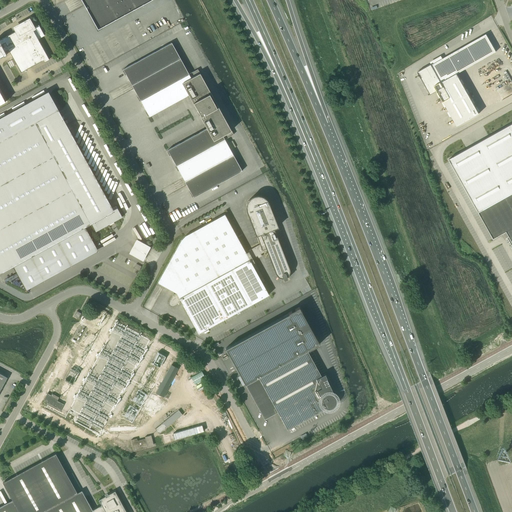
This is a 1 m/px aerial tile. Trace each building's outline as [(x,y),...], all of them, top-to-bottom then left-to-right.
[(81,0),(98,29),(151,0),(81,0)] [(17,30),(0,39),(0,57),(4,55),(5,56),(7,54),(5,51),(8,49),(21,72),(43,60),(45,62),(49,59),(38,38),(44,35),(38,26),(34,28),(29,19),(19,25),(19,27),(17,29),(17,30)] [(457,126),(479,114),(456,74),(470,67),(460,49),(486,34),(495,52),(496,52),(486,34),(436,62),(436,61),(424,68),(417,72),(420,77),(419,78),(420,80),(422,80),(423,83),(430,95),(437,91),(457,126)] [(126,75),(130,81),(138,96),(137,97),(140,102),(141,101),(146,111),(145,112),(148,117),(149,116),(149,117),(189,95),(196,109),(197,109),(198,110),(197,110),(198,112),(215,102),(214,101),(213,100),(214,99),(198,69),(189,74),(172,43),(123,69),(124,70),(122,70),(125,76),(126,75)] [(0,119),(0,272),(91,223),(96,231),(122,217),(116,206),(112,208),(66,126),(48,92),(0,119)] [(179,171),(187,185),(191,192),(189,192),(192,198),(194,197),(242,171),(225,139),(234,134),(217,104),(216,105),(215,104),(216,103),(215,102),(198,112),(199,113),(199,112),(200,114),(199,114),(207,128),(168,150),(167,151),(169,156),(171,156),(176,165),(175,166),(178,171),(179,171)] [(511,192),(479,211),(494,238),(507,231),(511,240),(511,192)] [(247,209),(247,211),(260,244),(248,251),(248,252),(246,253),(225,214),(185,236),(181,240),(157,282),(176,293),(175,294),(174,293),(170,301),(169,301),(169,302),(169,303),(170,304),(171,305),(172,306),(173,306),(174,306),(174,305),(180,302),(179,301),(181,300),(199,333),(225,319),(226,319),(225,319),(251,304),(252,305),(252,304),(269,294),(252,264),(255,262),(252,258),(258,255),(259,257),(261,256),(260,254),(267,250),(276,273),(277,275),(279,277),(281,277),(284,277),(284,279),(284,280),(288,279),(287,278),(286,276),(288,275),(289,273),(289,270),(289,268),(274,229),(278,227),(269,203),(267,201),(266,199),(263,197),(261,196),(259,196),(258,196),(256,196),(255,196),(254,196),(253,197),(252,197),(251,198),(250,199),(249,200),(248,201),(247,203),(246,206),(247,209)] [(265,419),(278,412),(287,429),(287,430),(327,408),(329,408),(331,408),(332,407),(335,405),(336,403),(336,400),(336,398),(335,397),(334,395),(333,394),(332,394),(331,394),(307,350),(308,349),(309,350),(320,344),(299,307),(288,313),(289,314),(226,348),(246,384),(265,419)] [(161,354),(156,365),(160,367),(165,357),(161,354)] [(178,368),(171,365),(156,393),(164,397),(169,386),(168,386),(178,368)] [(202,371),(191,377),(195,385),(206,379),(202,371)] [(50,394),(46,401),(50,402),(49,404),(63,412),(66,405),(60,401),(61,398),(54,394),(54,395),(50,394)] [(159,434),(182,414),(179,410),(155,429),(159,434)] [(151,435),(145,437),(145,438),(137,441),(137,438),(131,440),(134,450),(153,446),(152,443),(153,443),(151,435)] [(0,511),(126,511),(115,491),(108,494),(109,495),(106,497),(106,496),(99,500),(102,505),(93,510),(82,490),(78,493),(56,453),(3,482),(13,500),(0,506),(0,511)]
